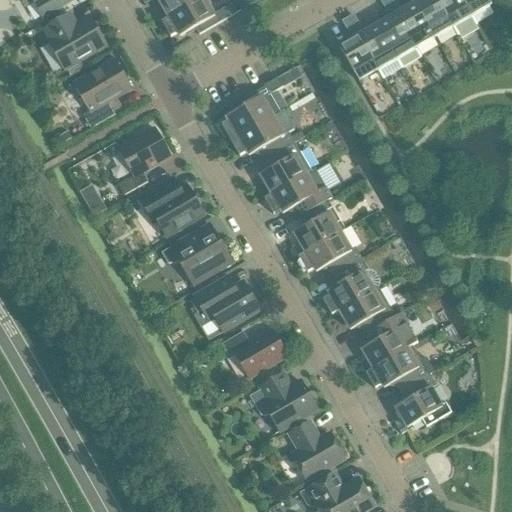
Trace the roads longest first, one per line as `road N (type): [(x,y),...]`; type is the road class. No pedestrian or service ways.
road 1 (residential): [(409,511),(168,98)]
road 2 (primary): [(101,511),(0,335)]
road 3 (residential): [(168,98),(337,0)]
road 4 (primary): [(0,398),(59,511)]
